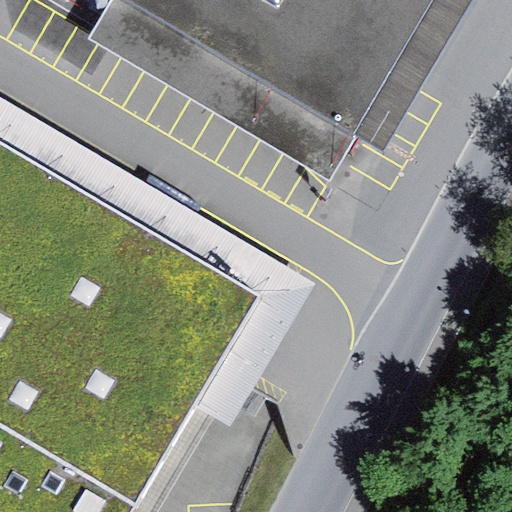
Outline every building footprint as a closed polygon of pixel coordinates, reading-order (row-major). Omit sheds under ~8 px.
[(97,0),(117,11),(358,154),(450,0),(97,0)] [(450,0),(358,154),(394,171),(494,0),(450,0)] [(358,154),(117,11),(95,49),(336,192),(358,154)] [(138,511),(158,511),(218,411),(236,422),(320,281),(0,92),(0,131),(270,290),(138,511)] [(138,511),(270,290),(0,131),(0,511),(138,511)]
